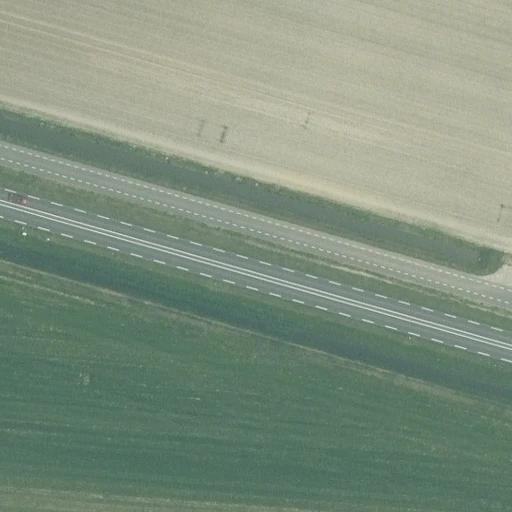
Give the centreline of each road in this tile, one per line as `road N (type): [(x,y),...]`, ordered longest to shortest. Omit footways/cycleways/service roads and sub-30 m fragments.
road 1 (track): [(511,428),(0,281)]
road 2 (primary): [(511,349),(0,203)]
road 3 (unclassified): [(511,298),(0,153)]
